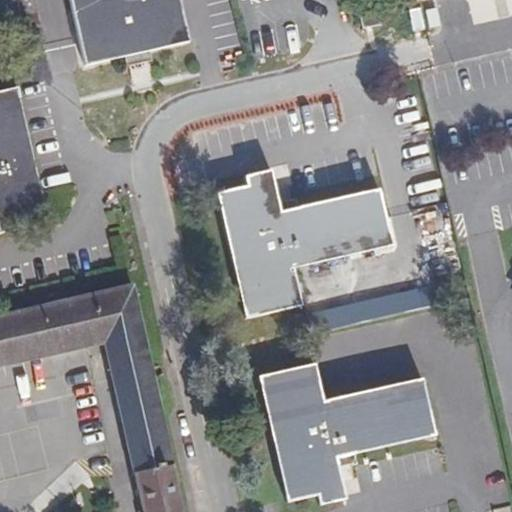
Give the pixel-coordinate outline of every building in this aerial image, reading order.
[(182,0),(74,0),(92,71),(141,59),(194,46),(182,0)] [(377,7),(360,11),(364,27),(381,24),(377,7)] [(420,13),(410,16),(415,35),(425,32),(420,13)] [(437,13),(428,15),(432,30),(441,28),(437,13)] [(20,88),(0,92),(0,231),(21,227),(18,217),(47,211),(20,88)] [(247,186),(217,193),(245,317),(301,304),(293,269),(392,246),(380,193),(280,216),(270,170),(244,176),(247,186)] [(0,367),(102,343),(131,474),(135,473),(143,511),(184,511),(132,283),(0,313),(0,367)] [(314,364),(258,377),(287,500),(316,493),(319,503),(345,497),(335,457),(435,433),(422,378),(323,401),(314,364)]
